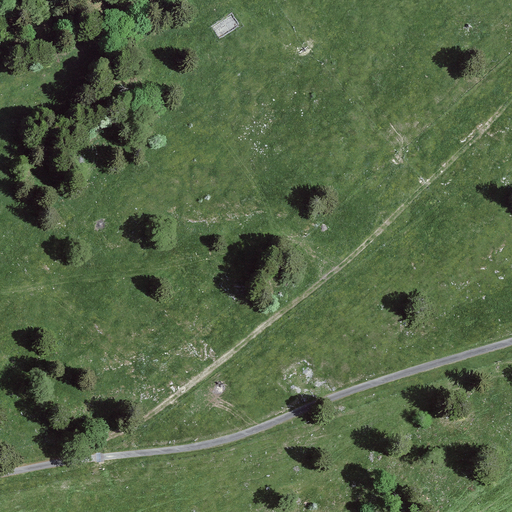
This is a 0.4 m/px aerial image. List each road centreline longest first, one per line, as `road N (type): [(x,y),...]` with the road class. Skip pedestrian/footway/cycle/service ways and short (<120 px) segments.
road 1 (track): [(58,463),(132,426),(306,293),(511,99)]
road 2 (unclassified): [(511,342),(345,393),(223,442),(0,475)]
